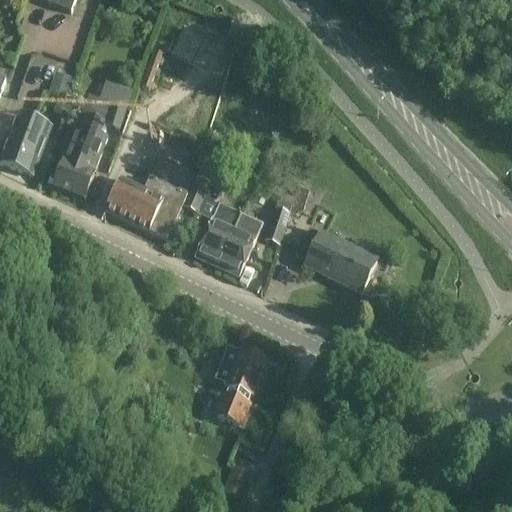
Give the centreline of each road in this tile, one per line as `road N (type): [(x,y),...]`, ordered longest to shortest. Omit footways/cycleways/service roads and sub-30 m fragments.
road 1 (tertiary): [(511,406),(449,409),(422,399),(0,197)]
road 2 (primary): [(511,225),(300,0)]
road 3 (track): [(314,349),(252,495)]
